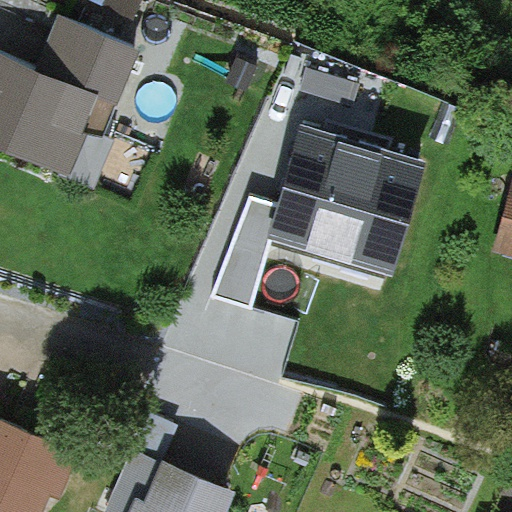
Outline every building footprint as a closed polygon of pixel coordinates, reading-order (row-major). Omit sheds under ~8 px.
[(36,72),(0,56),(0,149),(69,179),(89,133),(104,139),(118,107),(140,54),(59,19),(36,72)] [(426,139),(301,101),(281,164),(273,190),(267,210),(273,212),(393,248),(426,139)] [(511,176),(492,242),(511,246),(511,176)] [(267,210),(273,190),(251,185),(213,289),(253,300),(273,212),(267,210)] [(39,420),(0,403),(0,506),(13,511),(33,511),(48,478),(61,484),(81,437),(39,420)] [(217,511),(236,469),(164,437),(144,483),(136,479),(121,511),(217,511)]
